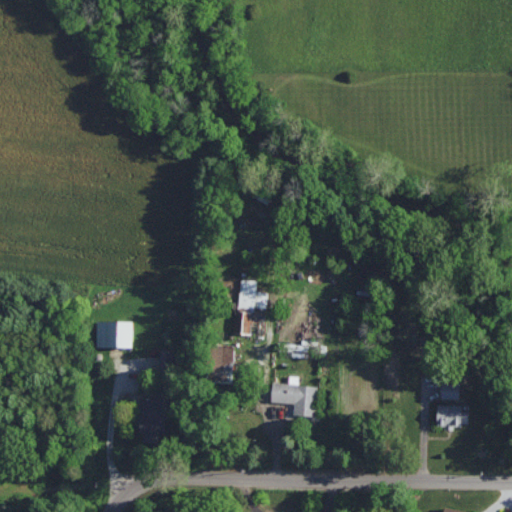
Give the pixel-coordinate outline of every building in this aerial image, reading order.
[(257,290),(258,279),(241,278),(240,305),(268,307),(269,291),(257,290)] [(252,311),(236,310),(235,331),(252,332),(252,311)] [(98,345),(135,345),(135,320),(98,319),(98,345)] [(234,381),(236,344),(216,343),(215,381),(234,381)] [(162,369),(176,369),(176,348),(162,348),(162,369)] [(274,381),(273,400),(296,401),(295,413),(317,414),(319,384),(299,383),(300,375),(290,375),(290,382),(274,381)] [(461,381),(443,381),(442,397),(460,397),(461,381)] [(166,396),(142,396),(141,441),(157,441),(157,431),(165,431),(166,396)] [(470,423),(470,410),(463,409),(463,404),(439,404),(438,426),(455,427),(455,423),(470,423)]
